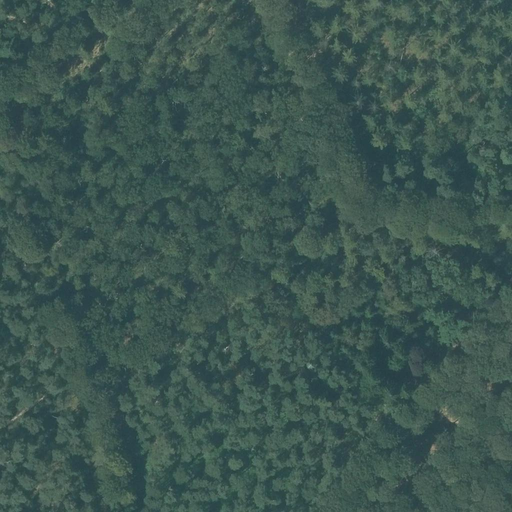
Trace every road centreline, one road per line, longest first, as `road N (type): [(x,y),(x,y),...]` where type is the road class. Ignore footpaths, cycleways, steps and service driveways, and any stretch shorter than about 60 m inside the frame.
road 1 (track): [(0,429),(511,63)]
road 2 (track): [(277,0),(354,174)]
road 3 (track): [(141,0),(0,87)]
